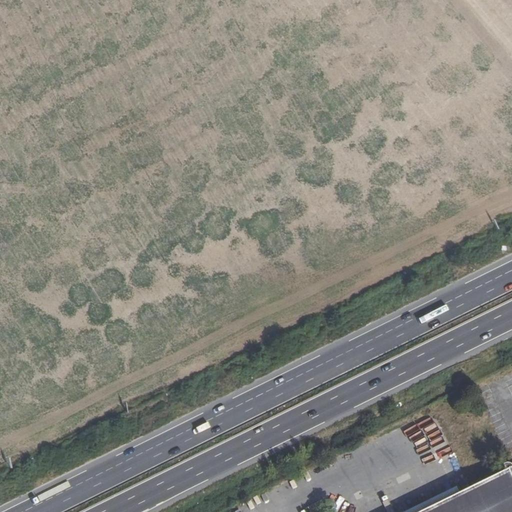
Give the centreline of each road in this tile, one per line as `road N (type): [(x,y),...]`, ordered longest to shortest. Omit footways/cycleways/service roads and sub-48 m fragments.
road 1 (motorway): [(511,279),(32,511)]
road 2 (motorway): [(119,511),(511,316)]
